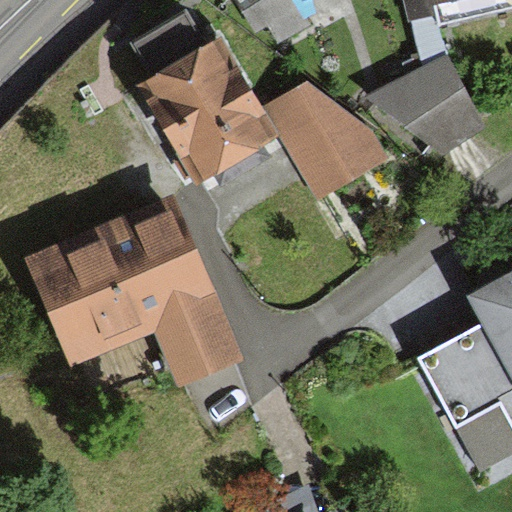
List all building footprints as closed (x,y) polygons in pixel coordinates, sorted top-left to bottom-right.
[(511,0),(418,0),(422,22),(511,7),(511,0)] [(209,2),(127,48),(193,166),(275,120),(255,84),(209,2)] [(445,36),(367,82),(439,135),(487,107),(445,36)] [(299,60),(255,84),(275,120),(305,187),(380,149),(368,116),(299,60)] [(171,170),(24,222),(62,329),(148,299),(172,367),(233,346),(171,170)] [(511,476),(511,278),(475,297),(490,324),(422,357),(486,489),(511,476)]
